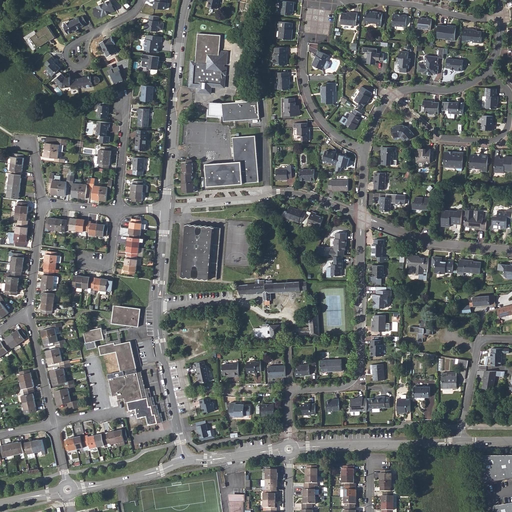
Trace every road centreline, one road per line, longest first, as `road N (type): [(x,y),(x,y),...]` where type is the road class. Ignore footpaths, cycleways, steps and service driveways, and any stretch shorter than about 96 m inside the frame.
road 1 (residential): [(364,149),(331,132),(306,92),(304,43),(319,9),(358,0),(499,20)]
road 2 (residential): [(360,216),(355,377),(336,388),(286,393)]
road 3 (residential): [(389,98),(438,137),(489,142),(506,133),(509,96),(485,72)]
road 4 (residential): [(165,202),(188,0)]
road 5 (residential): [(165,202),(279,192),(360,216)]
road 6 (residential): [(171,399),(156,306),(164,211)]
road 7 (residential): [(459,442),(296,448)]
road 8 (residential): [(360,216),(432,244),(511,251)]
road 9 (residential): [(511,340),(477,345),(459,442)]
